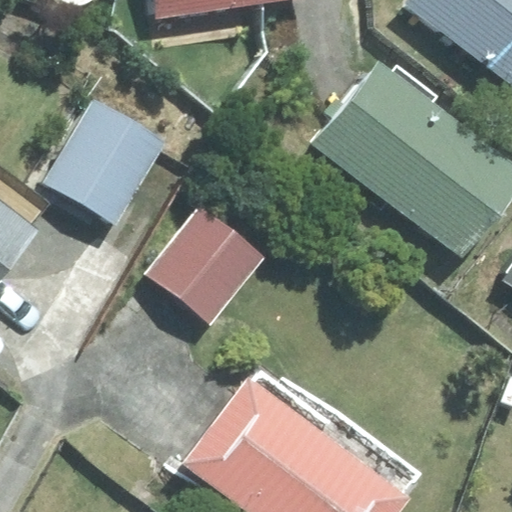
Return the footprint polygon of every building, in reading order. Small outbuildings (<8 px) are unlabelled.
[(147,0),(150,12),(208,0),(147,0)] [(511,0),(401,0),(511,79),(511,0)] [(511,161),(363,47),(298,131),(448,246),(511,162),(511,161)] [(92,80),(35,177),(108,219),(165,124),(92,80)] [(0,242),(22,215),(0,196),(0,242)] [(192,199),(138,269),(203,319),(257,250),(192,199)] [(511,244),(494,272),(511,284),(511,244)] [(234,365),(167,451),(245,511),(370,511),(391,485),(234,365)]
